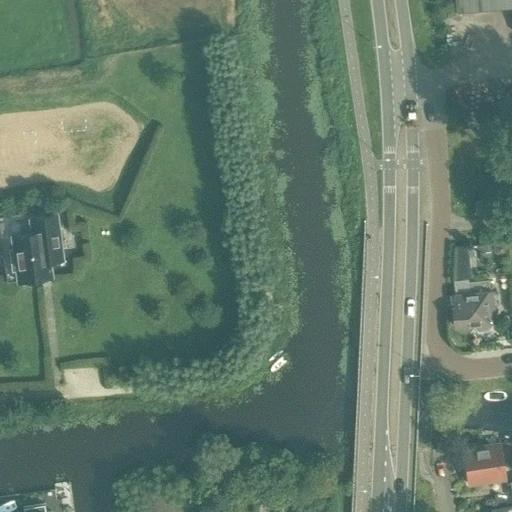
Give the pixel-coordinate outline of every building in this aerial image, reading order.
[(511,0),(452,0),(453,12),(511,7),(511,0)] [(491,201),(474,202),(475,214),(479,214),(486,213),(492,213),(491,201)] [(29,220),(30,225),(31,234),(11,237),(12,248),(7,249),(10,272),(16,271),(17,283),(50,278),(48,263),(61,261),(55,217),(29,220)] [(499,243),(494,247),(495,253),(500,255),(505,251),(504,246),(499,243)] [(490,253),(489,244),(476,246),(476,249),(484,253),(490,253)] [(453,281),(456,308),(451,309),(453,327),(473,325),(473,328),(477,331),(487,330),(490,327),(490,323),(494,322),(490,292),(488,292),(487,280),(467,283),(466,279),(453,281)] [(463,449),(469,485),(504,479),(498,444),(463,449)] [(263,491),(253,491),(253,503),(263,503),(263,491)] [(490,511),(511,511),(511,493),(511,494),(511,500),(511,506),(490,509),(490,511)]
